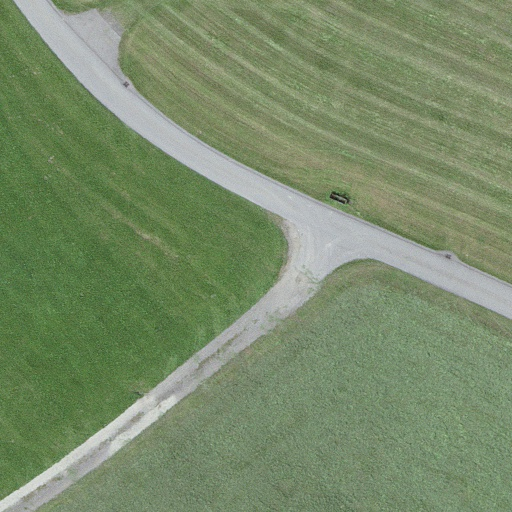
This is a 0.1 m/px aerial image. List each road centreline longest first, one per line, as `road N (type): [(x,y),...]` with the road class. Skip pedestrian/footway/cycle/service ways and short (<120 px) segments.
road 1 (unclassified): [(511,302),(249,188),(73,56),(32,0)]
road 2 (track): [(340,227),(295,287),(199,374),(9,511)]
